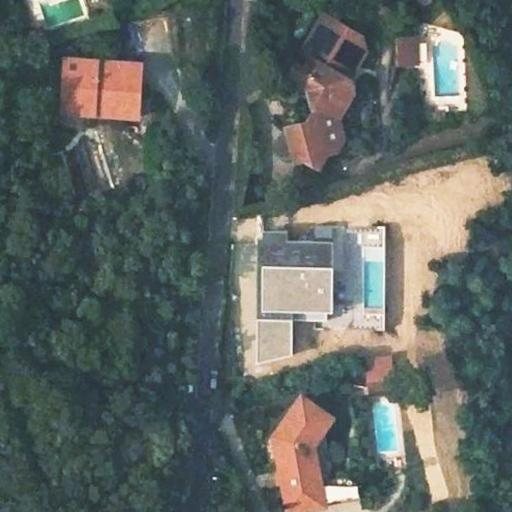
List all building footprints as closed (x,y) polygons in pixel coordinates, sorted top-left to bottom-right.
[(335,105),(349,80),(340,75),(361,38),(325,17),(303,56),(310,60),(305,69),(295,63),(289,73),(311,84),(316,105),(309,119),(295,123),(291,130),(299,162),(310,159),(320,165),(327,154),(334,152),(343,137),(339,120),(335,105)] [(361,38),(340,75),(349,80),(365,53),(361,38)] [(398,59),(419,59),(418,40),(398,40),(398,59)] [(58,109),(106,113),(105,116),(121,117),(124,66),(62,62),(58,109)] [(133,118),(137,67),(124,66),(121,117),(133,118)] [(339,120),(353,94),(349,80),(335,105),(339,120)] [(322,315),(325,270),(326,244),(286,242),(287,233),(262,231),(261,239),(257,311),(288,313),(288,321),(287,322),(322,324),(322,315)] [(288,321),(288,313),(257,311),(261,239),(256,239),(252,319),(288,321)] [(328,315),(331,270),(325,270),(322,315),(328,315)] [(286,357),(287,322),(288,321),(252,319),(250,364),(286,357)] [(367,381),(389,376),(384,354),(372,357),(374,366),(364,369),(367,381)] [(364,369),(374,366),(372,357),(362,359),(364,369)] [(368,389),(390,383),(389,376),(367,381),(368,389)] [(197,379),(175,378),(174,397),(196,398),(197,379)] [(333,416),(301,395),(273,436),(289,511),(296,511),(320,507),(314,481),(321,479),(313,445),(321,434),(333,416)] [(321,434),(313,445),(321,479),(314,481),(320,507),(335,504),(321,434)]
